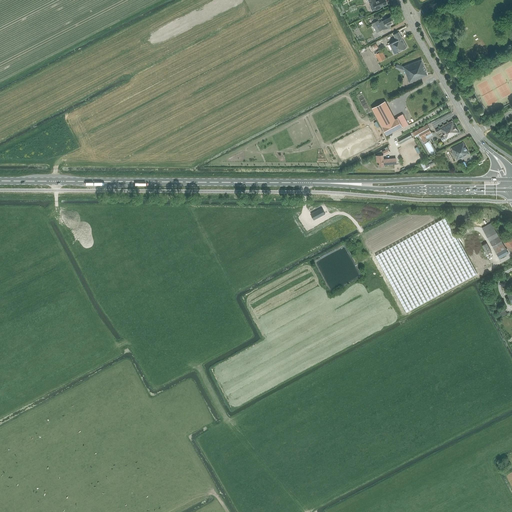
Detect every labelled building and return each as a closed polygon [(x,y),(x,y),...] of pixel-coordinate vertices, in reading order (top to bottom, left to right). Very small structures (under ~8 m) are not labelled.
[(367,0),(369,3),(370,3),(371,5),(370,6),(372,11),(375,9),(377,10),(380,8),(381,7),(387,4),(385,0),(376,0),(376,1),(375,0),(367,0)] [(380,22),(381,23),(382,26),(383,28),(386,26),(388,29),(391,27),(390,24),(394,22),(391,16),(383,21),(380,22)] [(382,26),(381,23),(380,23),(378,20),(372,24),(376,33),(383,29),(381,26),(382,26)] [(394,54),(407,47),(399,32),(393,35),(396,41),(389,44),(394,54)] [(381,51),(375,54),(379,62),(385,58),(381,51)] [(422,59),(403,66),(407,78),(408,77),(410,82),(428,76),(422,59)] [(355,92),(351,94),(360,115),(370,111),(365,101),(361,92),(356,95),(355,92)] [(372,107),(382,126),(386,134),(402,126),(398,117),(395,118),(386,100),(372,107)] [(320,119),(316,111),(305,116),(305,119),(296,121),(296,124),(299,130),(309,127),(314,135),(317,134),(318,138),(326,134),(326,130),(331,131),(331,130),(330,128),(325,127),(330,125),(333,125),(334,130),(340,127),(340,124),(338,121),(336,121),(335,118),(331,110),(328,112),(330,121),(324,110),(322,111),(319,112),(318,110),(320,119)] [(446,140),(459,133),(452,121),(435,130),(437,133),(441,131),(444,136),(441,138),(441,139),(442,141),(443,141),(446,140)] [(358,125),(350,126),(340,132),(340,136),(345,139),(345,143),(347,140),(348,142),(351,142),(357,139),(361,138),(365,133),(367,132),(368,135),(371,135),(371,133),(375,131),(377,131),(376,128),(374,130),(373,122),(371,122),(371,127),(368,125),(363,125),(362,126),(360,126),(358,125)] [(423,143),(427,141),(425,137),(431,133),(426,125),(413,132),(415,137),(419,135),(423,143)] [(398,141),(400,144),(413,138),(411,135),(398,141)] [(330,137),(324,140),(329,150),(335,148),(330,137)] [(314,148),(316,150),(322,147),(319,142),(308,148),(309,150),(314,148)] [(469,154),(463,142),(451,148),(453,151),(452,151),(454,156),(453,157),(455,159),(456,159),(457,160),(469,154)] [(377,162),(378,162),(378,163),(379,163),(379,167),(384,166),(384,165),(396,164),(395,158),(384,159),(383,155),(376,155),(377,162)] [(427,167),(435,163),(433,160),(432,161),(431,158),(424,161),(427,167)] [(314,220),(325,214),(322,208),(311,214),(314,220)] [(446,218),(375,257),(406,313),(477,274),(446,218)] [(491,223),(482,228),(499,259),(509,254),(491,223)] [(491,251),(487,243),(482,245),(487,254),(491,251)]
